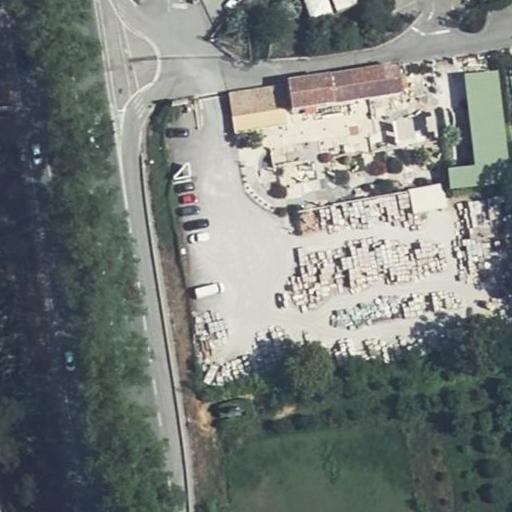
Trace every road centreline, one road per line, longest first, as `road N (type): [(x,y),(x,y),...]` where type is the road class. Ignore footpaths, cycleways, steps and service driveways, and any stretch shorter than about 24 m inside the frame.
road 1 (primary): [(22,0),(103,511)]
road 2 (residential): [(511,35),(232,76),(180,50)]
road 3 (primary): [(127,290),(79,0)]
road 4 (primary): [(127,290),(140,223),(134,114),(171,77),(180,50)]
road 5 (primary): [(160,511),(127,290)]
